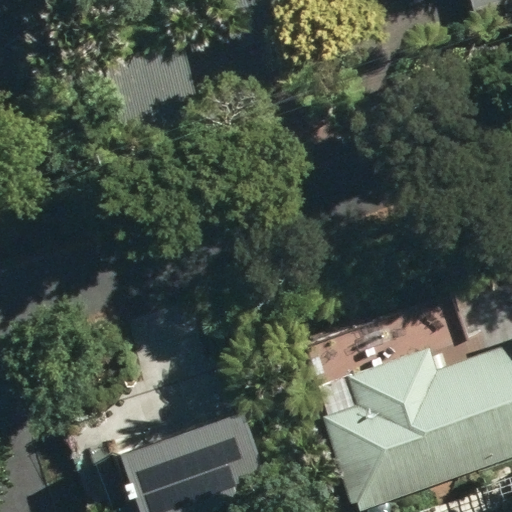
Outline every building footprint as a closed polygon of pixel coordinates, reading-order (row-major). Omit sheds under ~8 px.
[(225,0),(242,46),(305,25),(296,0),(225,0)] [(511,0),(479,0),(487,30),(511,23),(511,0)] [(112,61),(131,133),(210,114),(192,40),(112,61)] [(511,461),(511,341),(444,364),(437,341),(345,371),(355,402),(332,411),(364,510),(511,461)] [(105,446),(128,511),(269,511),(230,402),(105,446)]
